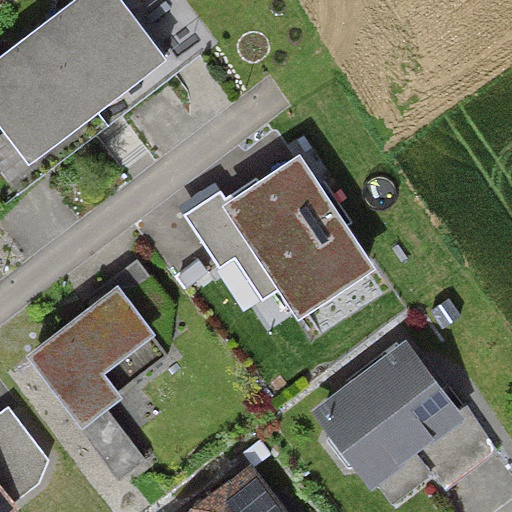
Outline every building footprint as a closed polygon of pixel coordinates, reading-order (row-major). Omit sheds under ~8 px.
[(166,60),(120,0),(87,0),(0,66),(0,114),(35,160),(166,60)] [(375,269),(304,162),(237,206),(308,313),(375,269)] [(168,355),(120,294),(41,355),(89,416),(168,355)] [(455,416),(407,351),(328,408),(377,474),(455,416)] [(278,511),(252,476),(202,511),(278,511)] [(0,495),(0,511),(2,511),(10,507),(0,495)]
